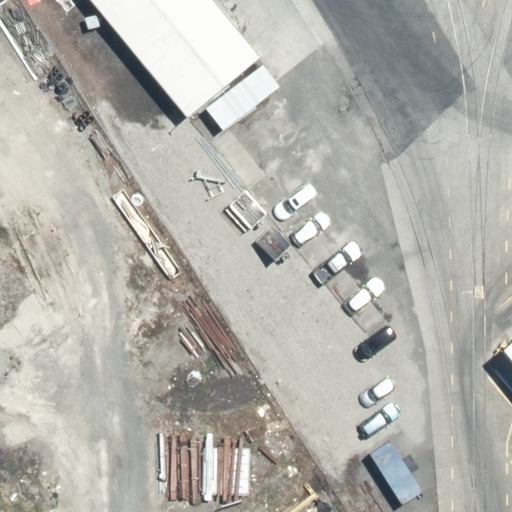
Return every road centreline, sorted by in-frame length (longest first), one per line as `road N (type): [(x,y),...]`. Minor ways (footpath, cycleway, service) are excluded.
road 1 (unknown): [(0,100),(96,330),(124,511)]
road 2 (unknown): [(496,511),(476,352),(485,267),(502,242)]
